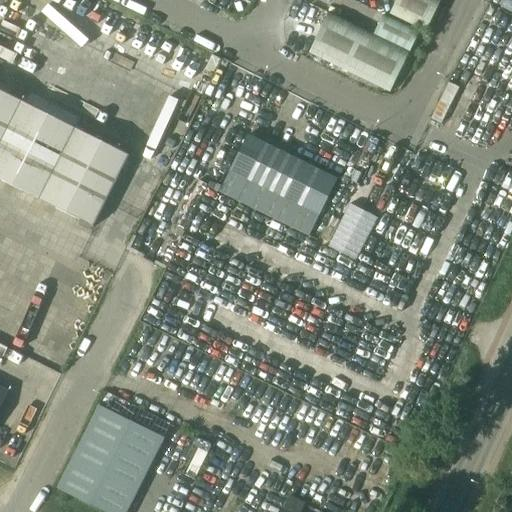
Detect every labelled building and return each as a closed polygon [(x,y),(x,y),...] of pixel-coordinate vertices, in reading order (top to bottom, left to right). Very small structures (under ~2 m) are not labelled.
[(428,31),(442,0),(399,0),(393,15),(428,31)] [(410,53),(329,14),(309,54),(390,93),(410,53)] [(412,51),(421,33),(386,16),(377,35),(412,51)] [(0,90),(0,180),(93,227),(117,180),(116,180),(129,156),(0,90)] [(442,124),(456,97),(444,91),(431,118),(442,124)] [(220,192),(309,237),(338,180),(248,135),(220,192)] [(0,387),(0,408),(8,392),(0,387)] [(57,489),(102,511),(126,511),(164,438),(99,405),(57,489)] [(289,496),(280,511),(300,511),(305,504),(289,496)]
